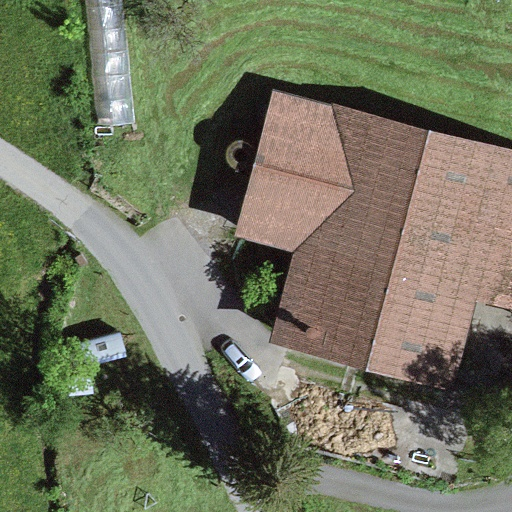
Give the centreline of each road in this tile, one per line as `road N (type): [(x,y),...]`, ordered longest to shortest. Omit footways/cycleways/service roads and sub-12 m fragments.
road 1 (track): [(120,265),(230,322),(304,464),(345,488),(449,511),(511,499)]
road 2 (tertiary): [(0,162),(120,265),(255,511)]
